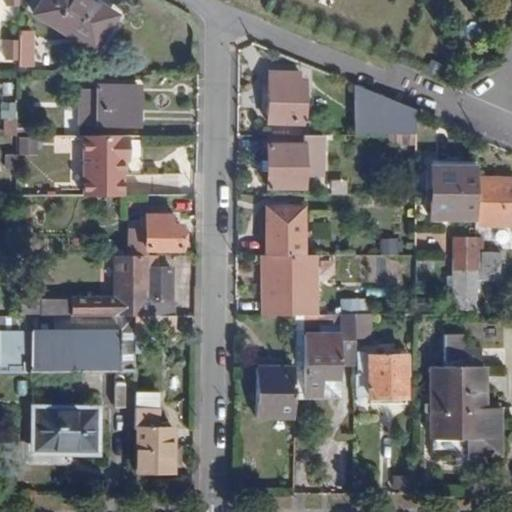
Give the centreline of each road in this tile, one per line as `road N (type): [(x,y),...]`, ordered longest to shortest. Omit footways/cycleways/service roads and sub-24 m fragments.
road 1 (residential): [(212,511),(219,8)]
road 2 (residential): [(219,8),(416,88)]
